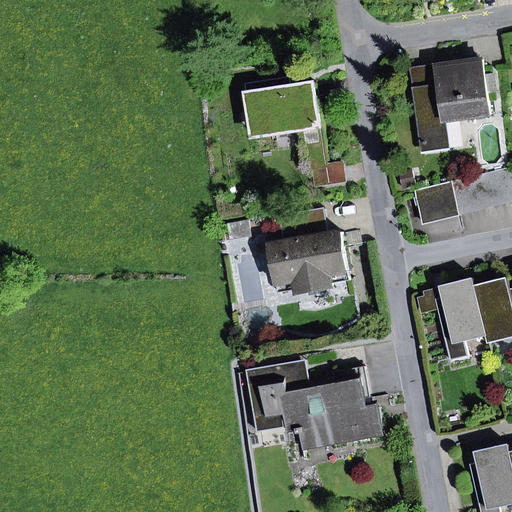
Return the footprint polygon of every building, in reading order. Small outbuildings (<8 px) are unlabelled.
[(450,147),(446,121),(492,115),(484,60),(412,71),(424,151),(450,147)] [(315,169),(330,166),(317,84),(292,88),(290,79),(267,83),(268,91),(250,94),(256,138),(301,131),(307,165),(313,164),(314,169),(315,169)] [(250,94),(268,91),(267,83),(248,85),(250,94)] [(317,185),(347,180),(345,164),(330,166),(315,169),(317,185)] [(511,170),(511,168),(482,175),(489,205),(511,199),(511,170)] [(489,205),(482,175),(468,178),(475,209),(489,205)] [(475,209),(468,178),(453,182),(461,212),(475,209)] [(453,182),(416,191),(424,223),(461,214),(461,212),(453,182)] [(461,214),(461,216),(511,203),(511,199),(489,205),(475,209),(461,212),(461,214)] [(334,284),(332,275),(351,272),(344,232),(330,235),(326,208),(280,216),(285,243),(272,245),(279,285),(297,281),(299,290),(299,293),(305,291),(306,294),(329,290),(328,287),(334,286),(334,284)] [(251,222),(229,225),(232,241),(254,237),(251,222)] [(334,284),(352,281),(351,272),(332,275),(334,284)] [(446,298),(438,300),(440,307),(440,310),(452,361),(469,356),(466,337),(487,331),(488,331),(477,286),(475,279),(443,287),(446,298)] [(511,333),(511,289),(511,290),(509,279),(477,286),(488,331),(487,331),(489,339),(490,339),(511,333)] [(280,294),(299,290),(297,281),(279,285),(280,294)] [(438,300),(446,298),(443,287),(425,292),(426,297),(436,294),(438,300)] [(440,307),(438,300),(436,294),(426,297),(419,298),(423,311),(440,307)] [(511,333),(490,339),(491,344),(511,338),(511,333)] [(335,377),(311,381),(308,361),(300,363),(305,386),(336,381),(335,377)] [(282,390),(305,386),(300,363),(249,371),(258,423),(287,418),(282,390)] [(336,381),(305,386),(282,390),(287,418),(288,428),(289,432),(299,431),(300,434),(302,433),(303,442),(331,438),(332,445),(385,436),(380,408),(370,410),(368,399),(372,399),(367,367),(335,373),(335,377),(336,381)] [(259,432),(288,428),(287,418),(258,423),(259,432)] [(501,511),(500,508),(511,505),(511,453),(510,446),(478,453),(480,464),(473,465),(483,511),(501,511)]
